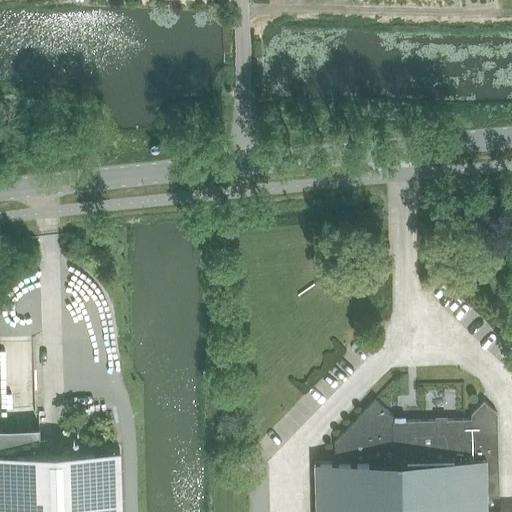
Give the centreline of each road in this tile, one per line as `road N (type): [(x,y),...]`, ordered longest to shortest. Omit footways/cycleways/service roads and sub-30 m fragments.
road 1 (unclassified): [(0,191),(511,140)]
road 2 (unknown): [(245,165),(226,0)]
